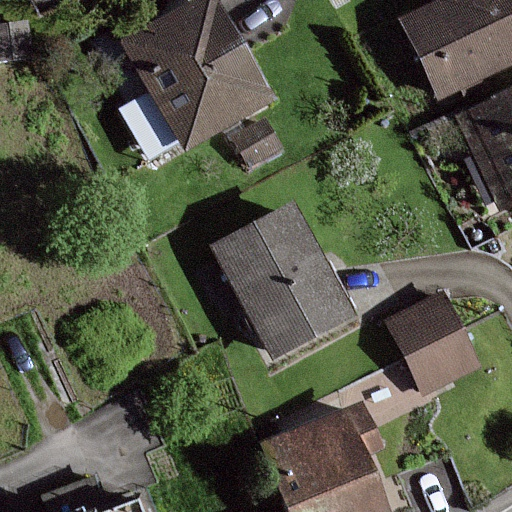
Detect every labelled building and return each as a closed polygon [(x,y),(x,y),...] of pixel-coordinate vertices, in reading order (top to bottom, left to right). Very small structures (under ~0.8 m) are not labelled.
[(190,147),(271,100),(214,0),(201,0),(130,40),(190,147)] [(444,93),(511,58),(511,0),(447,0),(407,21),(444,93)] [(28,23),(0,25),(0,57),(32,54),(28,23)] [(505,205),(511,201),(511,92),(461,117),(505,205)] [(280,145),(267,121),(235,138),(248,162),(280,145)] [(220,248),(277,354),(351,315),(294,208),(220,248)] [(392,320),(426,391),(479,366),(445,295),(392,320)] [(294,511),(386,511),(365,453),(381,447),(364,403),(267,439),(293,509),(294,511)] [(146,511),(142,499),(99,511),(146,511)]
